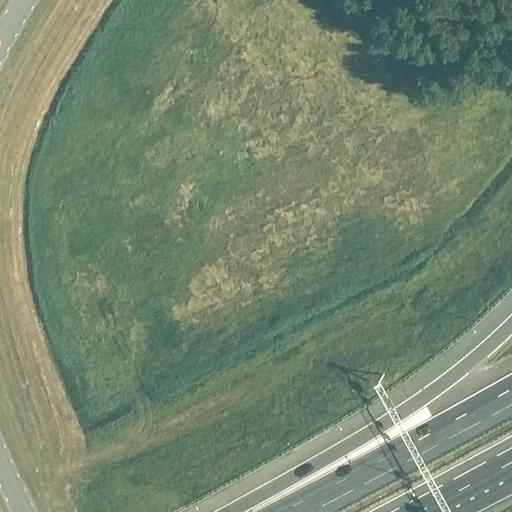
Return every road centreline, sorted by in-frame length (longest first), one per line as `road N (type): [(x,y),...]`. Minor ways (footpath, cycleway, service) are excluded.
road 1 (motorway): [(511,324),(476,358),(256,511)]
road 2 (motorway): [(511,389),(281,511)]
